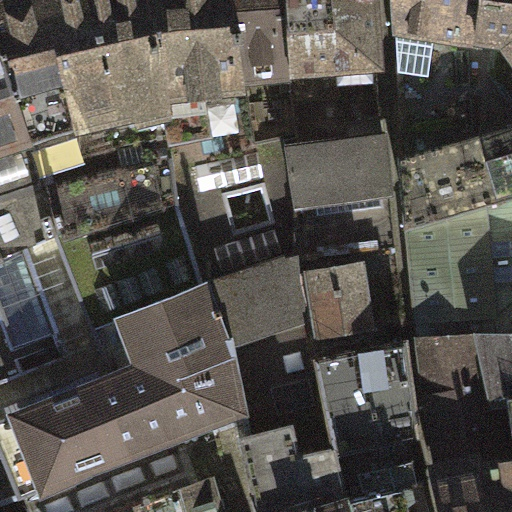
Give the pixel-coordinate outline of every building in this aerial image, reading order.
[(39,174),(60,234),(177,200),(171,141),(156,0),(12,0),(0,3),(0,46),(30,133),(39,174)] [(156,0),(171,141),(207,134),(200,90),(236,84),(235,76),(228,0),(156,0)] [(228,0),(235,76),(289,70),(286,0),(228,0)] [(286,0),(289,70),(377,63),(372,0),(286,0)] [(481,40),(487,0),(390,0),(393,32),(481,40)] [(511,0),(487,0),(481,40),(393,32),(404,159),(511,129),(511,0)] [(0,254),(1,257),(27,246),(60,234),(39,174),(30,133),(0,46),(0,254)] [(511,129),(404,159),(409,223),(511,192),(511,129)] [(381,135),(287,146),(294,204),(388,193),(381,135)] [(482,334),(511,334),(511,192),(409,223),(418,339),(482,334)] [(228,346),(205,283),(177,200),(60,234),(111,372),(0,419),(0,449),(19,495),(27,492),(88,469),(91,464),(177,433),(243,410),(228,346)] [(0,381),(23,372),(12,345),(57,327),(27,246),(1,257),(0,257),(0,381)] [(228,346),(308,321),(298,254),(205,283),(228,346)] [(357,262),(312,270),(322,330),(367,323),(357,262)] [(440,468),(493,462),(506,460),(498,402),(496,382),(482,334),(418,339),(440,468)] [(493,462),(501,511),(511,511),(511,334),(482,334),(496,382),(498,402),(508,399),(511,421),(511,458),(506,460),(493,462)] [(388,446),(415,436),(413,401),(405,343),(320,360),(335,447),(337,456),(374,449),(388,446)] [(292,424),(243,436),(257,511),(352,511),(337,456),(335,447),(297,454),(292,424)] [(196,481),(177,433),(91,464),(88,469),(27,492),(35,511),(107,511),(109,511),(147,496),(155,497),(196,481)] [(337,456),(352,511),(432,511),(415,436),(388,446),(374,449),(337,456)] [(501,511),(493,462),(440,468),(450,511),(501,511)] [(220,511),(209,476),(196,481),(155,497),(147,496),(109,511),(108,511),(220,511)]
